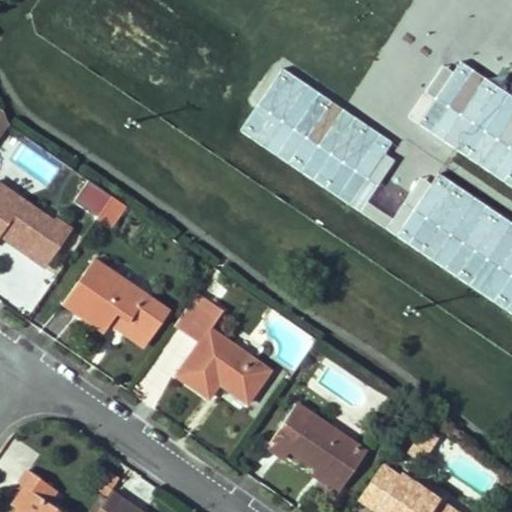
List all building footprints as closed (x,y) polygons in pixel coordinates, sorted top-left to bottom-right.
[(0,139),(9,127),(1,109),(0,110),(0,139)] [(42,238),(56,247),(69,228),(55,219),(54,222),(0,184),(0,229),(1,229),(16,239),(12,246),(30,257),(42,238)] [(99,216),(112,198),(96,187),(83,205),(99,216)] [(110,223),(122,205),(112,198),(99,216),(110,223)] [(30,257),(42,266),(56,247),(42,238),(30,257)] [(115,313),(147,336),(165,312),(93,260),(63,305),(102,331),(109,322),(115,313)] [(221,311),(195,294),(173,327),(198,345),(176,375),(208,397),(219,379),(248,400),(267,372),(208,330),(221,311)] [(141,345),(147,336),(115,313),(109,322),(141,345)] [(316,377),(369,419),(390,392),(330,345),(318,360),(325,365),(316,377)] [(314,468),(341,486),(365,452),(295,404),(265,447),(282,459),(288,450),(314,468)] [(417,453),(423,456),(434,439),(421,430),(404,455),(412,460),(417,453)] [(398,477),(380,465),(357,499),(374,511),(373,511),(453,511),(399,474),(398,477)] [(341,486),(314,468),(310,474),(336,492),(341,486)] [(60,511),(47,503),(55,491),(31,473),(9,504),(17,509),(14,511),(60,511)] [(121,511),(126,504),(109,493),(95,511),(121,511)]
